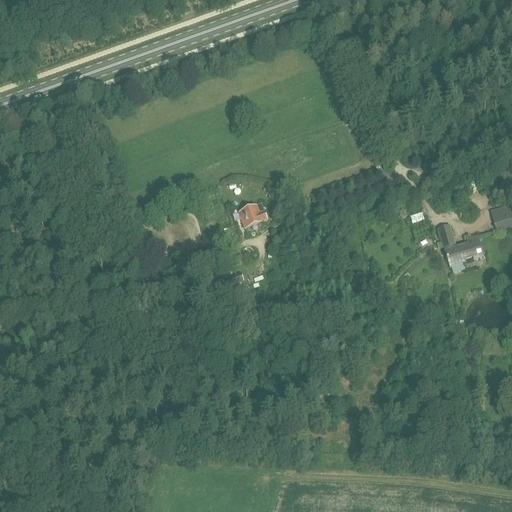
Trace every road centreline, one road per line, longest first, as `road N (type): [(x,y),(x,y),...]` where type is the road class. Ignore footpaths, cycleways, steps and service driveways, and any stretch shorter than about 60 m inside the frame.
road 1 (primary): [(0,103),(290,0)]
road 2 (track): [(289,474),(511,493)]
